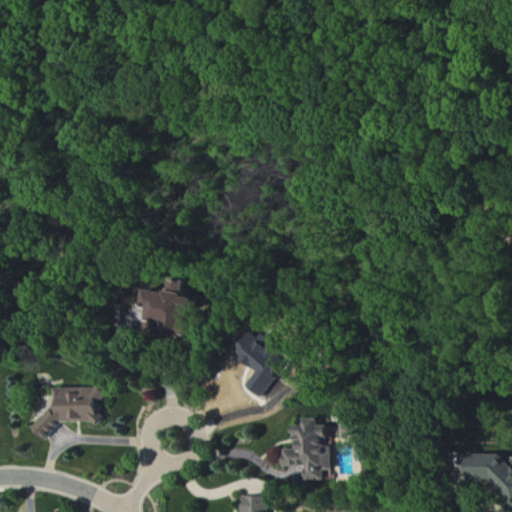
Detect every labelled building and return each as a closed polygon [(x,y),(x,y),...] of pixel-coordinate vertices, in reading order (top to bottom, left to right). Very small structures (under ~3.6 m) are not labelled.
[(154,292),(152,308),(156,308),(153,330),(196,336),(197,327),(191,326),(193,313),(202,314),(204,299),(190,297),(191,284),(176,282),(174,294),(154,292)] [(292,352),(271,336),(266,341),(260,336),(244,356),(261,370),(251,383),(259,389),(273,372),(281,379),(288,371),(281,365),(292,352)] [(61,390),(61,406),(40,428),(40,432),(51,442),(68,424),(99,424),(104,428),(108,424),(108,403),(115,395),(109,389),(61,390)] [(291,469),(313,469),(313,482),(332,482),(331,475),(340,475),(340,448),(336,448),(336,428),(327,428),(327,421),(311,421),(311,428),(303,428),(303,451),(290,451),(291,469)] [(349,439),(363,438),(363,427),(348,428),(349,439)] [(482,461),(474,478),(511,496),(511,465),(491,455),(487,463),(482,461)] [(250,511),(274,511),(275,499),(250,499),(250,511)]
